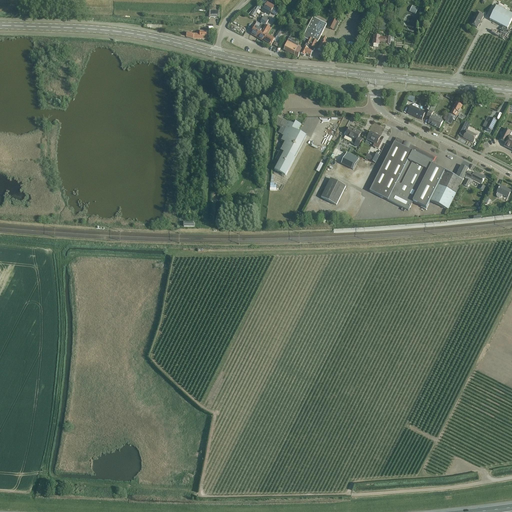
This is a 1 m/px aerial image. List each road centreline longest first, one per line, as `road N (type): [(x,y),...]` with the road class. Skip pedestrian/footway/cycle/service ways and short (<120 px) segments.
road 1 (primary): [(215,53),(108,30),(0,25)]
road 2 (primary): [(376,75),(215,53)]
road 3 (unclassified): [(361,492),(511,477)]
road 4 (tertiary): [(511,174),(378,107)]
road 5 (primary): [(511,90),(376,75)]
